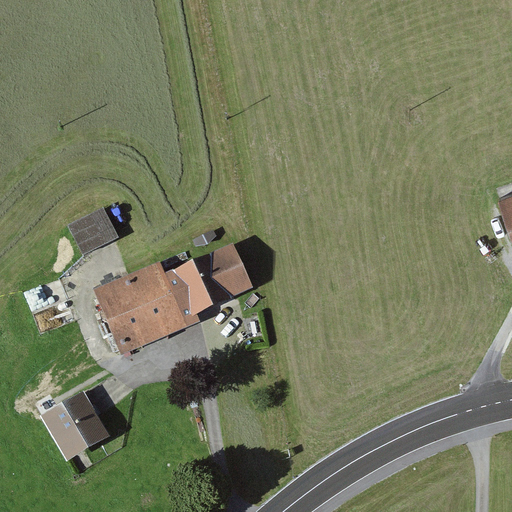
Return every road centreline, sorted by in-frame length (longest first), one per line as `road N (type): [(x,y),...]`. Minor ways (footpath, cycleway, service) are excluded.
road 1 (tertiary): [(286,511),(379,448),(511,402)]
road 2 (track): [(511,325),(484,407),(482,511)]
road 3 (track): [(201,352),(227,496),(237,511)]
